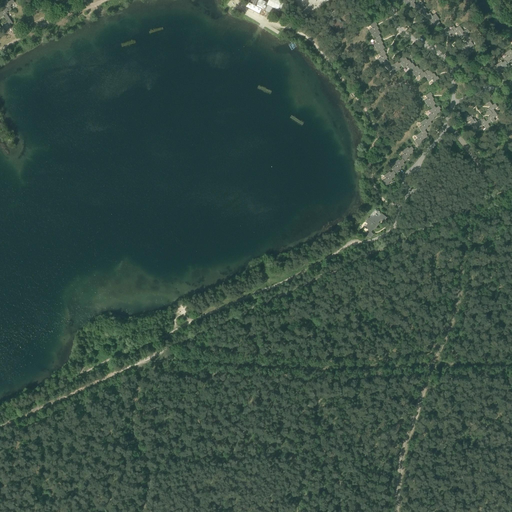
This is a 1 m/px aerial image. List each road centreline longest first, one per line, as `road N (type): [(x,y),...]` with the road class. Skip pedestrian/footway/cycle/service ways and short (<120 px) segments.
road 1 (unclassified): [(511,190),(0,432)]
road 2 (track): [(466,212),(454,310),(400,450),(395,511)]
road 3 (track): [(159,357),(320,367),(299,511)]
road 4 (track): [(511,365),(320,367)]
road 5 (track): [(140,511),(149,465),(132,421),(139,366)]
